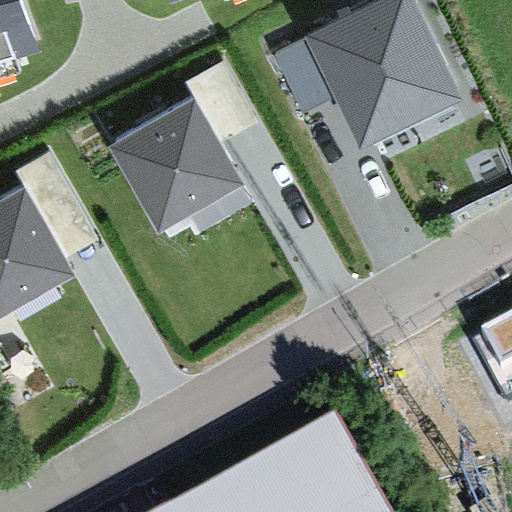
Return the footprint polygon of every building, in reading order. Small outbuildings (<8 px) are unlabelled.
[(39,42),(25,0),(0,0),(0,72),(25,64),(20,49),(39,42)] [(412,0),(386,0),(306,40),(333,96),(361,150),(463,99),(412,0)] [(333,96),(306,40),(276,55),(304,111),(333,96)] [(195,99),(220,142),(261,118),(225,58),(185,82),(195,99)] [(220,142),(195,99),(109,148),(159,235),(246,186),(220,142)] [(27,187),(66,255),(100,235),(51,150),(17,169),(27,187)] [(66,255),(27,187),(0,201),(0,322),(79,278),(66,255)] [(384,511),(331,417),(159,511),(384,511)]
